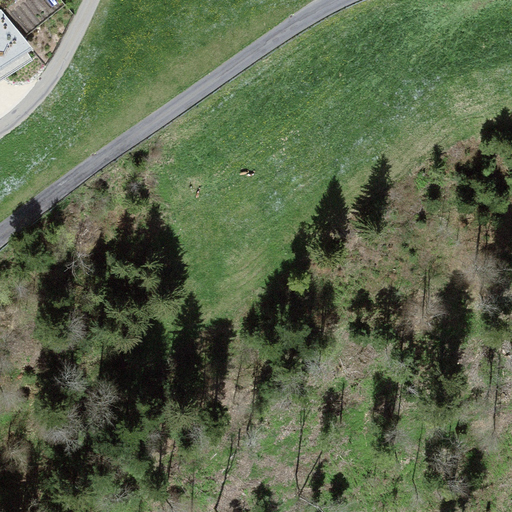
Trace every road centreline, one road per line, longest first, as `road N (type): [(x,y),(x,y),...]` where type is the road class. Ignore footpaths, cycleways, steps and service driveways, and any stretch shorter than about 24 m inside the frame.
road 1 (track): [(337,0),(0,235)]
road 2 (track): [(0,129),(56,70),(92,0)]
